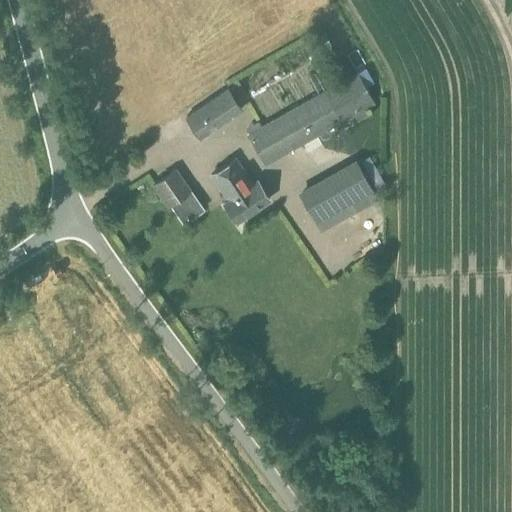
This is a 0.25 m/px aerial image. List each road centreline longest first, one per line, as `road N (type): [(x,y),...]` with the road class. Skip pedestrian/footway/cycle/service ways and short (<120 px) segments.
road 1 (unclassified): [(298,511),(74,217)]
road 2 (unclassified): [(74,217),(16,0)]
